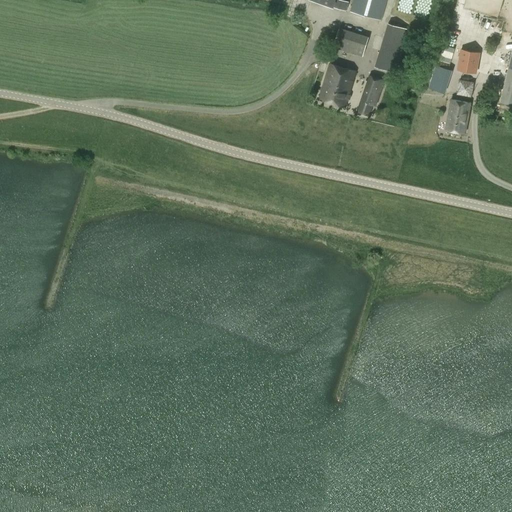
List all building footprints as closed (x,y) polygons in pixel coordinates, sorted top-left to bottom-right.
[(381,20),(386,0),(353,0),(350,11),(381,20)] [(407,29),(388,23),(375,66),(394,72),(407,29)] [(333,47),(362,56),(368,37),(339,28),(333,47)] [(461,49),(457,69),(476,73),(479,53),(461,49)] [(511,51),(500,102),(511,105),(511,51)] [(350,100),(351,96),(350,94),(356,71),(330,64),(319,100),(346,108),(348,100),(350,100)] [(444,93),(452,70),(437,65),(429,88),(444,93)] [(380,92),(385,80),(370,75),(358,111),(368,115),(372,105),(375,106),(380,92)] [(458,94),(473,95),(474,80),(459,79),(458,94)] [(465,133),(471,102),(451,99),(445,129),(465,133)]
